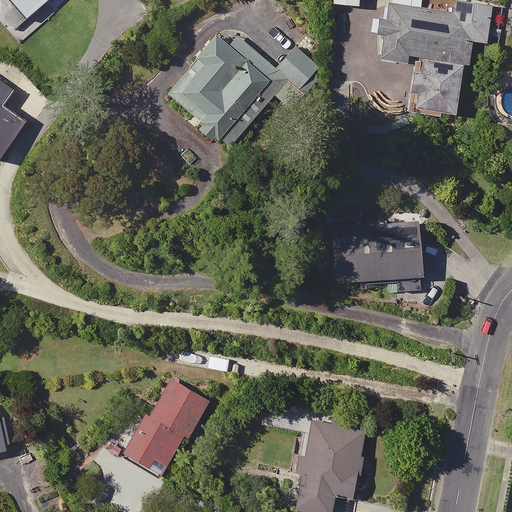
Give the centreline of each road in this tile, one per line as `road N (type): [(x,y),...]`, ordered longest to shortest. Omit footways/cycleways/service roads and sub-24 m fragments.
road 1 (unknown): [(485,355),(125,297),(69,261),(45,232),(32,198),(32,164),(43,128),(88,58),(105,0)]
road 2 (unknown): [(474,410),(307,384),(107,336),(34,312),(0,291)]
road 3 (unknown): [(498,312),(408,246),(388,183),(357,173),(335,150),(326,108),(329,16)]
road 4 (residential): [(511,292),(485,355),(454,511)]
